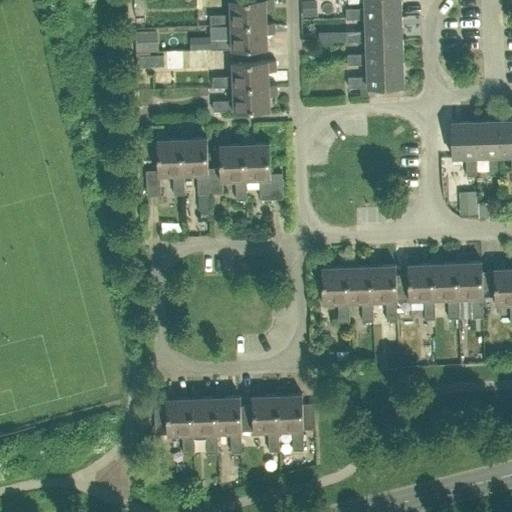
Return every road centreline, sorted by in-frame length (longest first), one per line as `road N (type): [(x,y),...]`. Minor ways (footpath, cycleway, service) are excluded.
road 1 (residential): [(301,240),(304,325),(289,353),(264,367),(187,366),(164,344),(162,270),(200,243)]
road 2 (tertiary): [(361,511),(511,474)]
road 3 (residential): [(434,234),(430,97)]
road 4 (residential): [(430,97),(297,107)]
road 5 (residential): [(434,234),(301,240)]
road 6 (residential): [(301,240),(297,107)]
